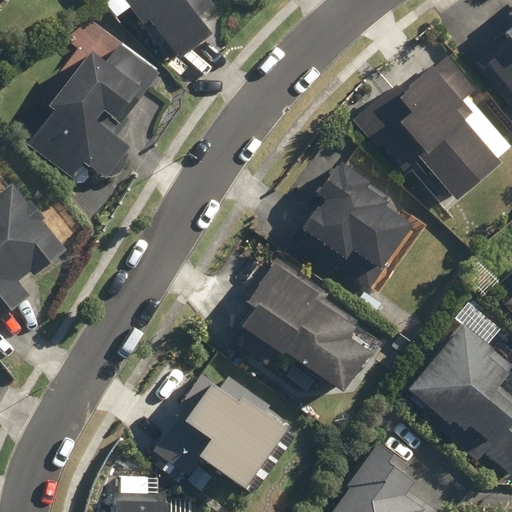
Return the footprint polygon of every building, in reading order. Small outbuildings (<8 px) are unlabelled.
[(0,0),(0,14),(17,0),(0,0)] [(130,0),(159,37),(157,39),(172,58),(214,26),(202,11),(215,1),(213,0),(130,0)] [(477,63),(511,104),(511,12),(499,23),(509,36),(477,63)] [(59,103),(30,141),(73,174),(87,156),(109,172),(133,142),(100,114),(108,103),(120,112),(142,83),(147,87),(161,69),(124,41),(112,57),(96,45),(54,99),(59,103)] [(399,80),(355,117),(379,145),(384,142),(405,167),(423,152),(458,193),(501,157),(456,104),(475,87),(447,54),(436,64),(434,63),(414,80),(415,81),(406,89),(399,80)] [(303,224),(292,240),(334,269),(338,264),(370,286),(417,217),(389,198),(368,183),(373,176),(345,158),(341,164),(339,163),(310,205),(316,209),(304,225),(303,224)] [(0,315),(31,290),(21,277),(34,266),(37,270),(67,246),(43,216),(47,213),(34,197),(30,200),(14,180),(0,191),(0,315)] [(506,279),(484,256),(463,277),(485,299),(506,279)] [(256,300),(233,339),(269,360),(280,343),(347,385),(373,345),(348,331),(357,316),(325,297),(328,292),(275,261),(253,298),(256,300)] [(465,320),(407,388),(430,406),(424,412),(479,457),(486,449),(511,470),(511,397),(505,392),(498,399),(490,393),(511,365),(511,362),(492,347),(495,343),(465,320)] [(204,450),(249,482),(291,422),(268,406),(271,403),(230,375),(224,384),(205,371),(184,401),(187,403),(155,448),(188,472),(204,450)] [(433,511),(437,508),(408,488),(416,476),(404,468),(410,460),(380,439),(350,481),(353,483),(331,511),(433,511)] [(169,511),(169,492),(116,492),(115,511),(169,511)]
